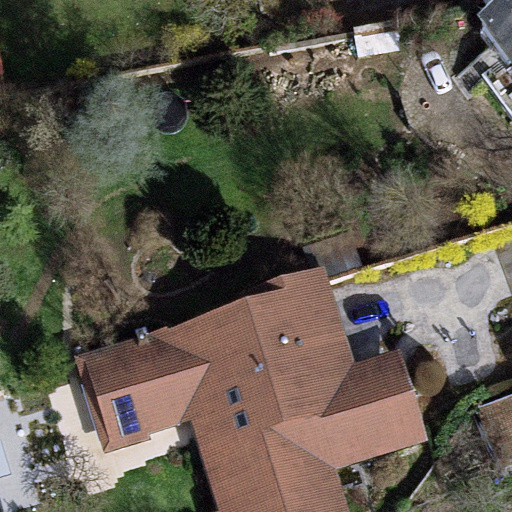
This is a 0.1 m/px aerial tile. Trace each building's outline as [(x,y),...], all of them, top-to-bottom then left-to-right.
[(511,0),(506,0),(511,7),(511,37),(499,20),(480,33),(503,64),(482,79),(511,119),(511,0)] [(511,7),(506,0),(483,0),(499,20),(511,37),(511,7)] [(166,329),(82,355),(109,439),(177,418),(173,408),(220,393),(256,509),(244,511),(333,511),(326,488),(321,489),(311,457),(349,446),(345,433),(362,428),(369,450),(412,437),(391,368),(344,382),(314,392),(301,351),(332,342),(315,286),(253,305),(257,320),(170,344),(166,329)] [(344,382),(332,342),(301,351),(314,392),(344,382)] [(173,408),(177,418),(192,414),(222,511),(244,511),(256,509),(220,393),(173,408)] [(511,398),(480,409),(499,469),(511,464),(511,398)] [(319,466),(369,450),(362,428),(345,433),(349,446),(311,457),(321,489),(326,488),(319,466)]
